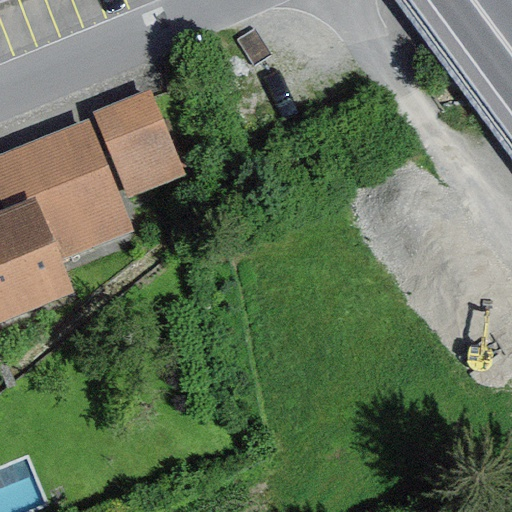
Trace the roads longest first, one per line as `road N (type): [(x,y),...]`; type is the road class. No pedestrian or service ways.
road 1 (track): [(343,0),(511,241)]
road 2 (residential): [(219,0),(0,92)]
